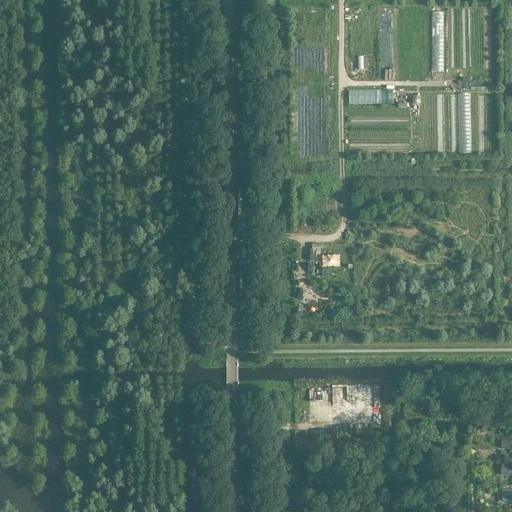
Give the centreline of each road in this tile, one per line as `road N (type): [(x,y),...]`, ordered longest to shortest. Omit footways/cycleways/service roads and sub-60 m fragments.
road 1 (unclassified): [(232,511),(228,0)]
road 2 (track): [(339,84),(459,83)]
